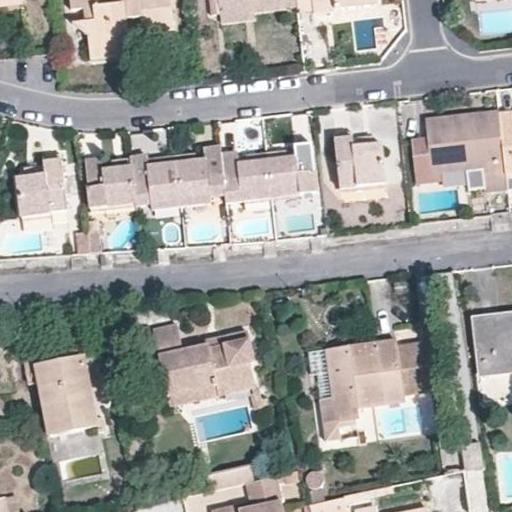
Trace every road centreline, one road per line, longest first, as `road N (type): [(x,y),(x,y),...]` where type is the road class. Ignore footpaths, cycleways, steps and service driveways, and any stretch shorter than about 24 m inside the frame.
road 1 (residential): [(0,289),(207,278),(511,245)]
road 2 (residential): [(429,79),(76,114),(0,93)]
